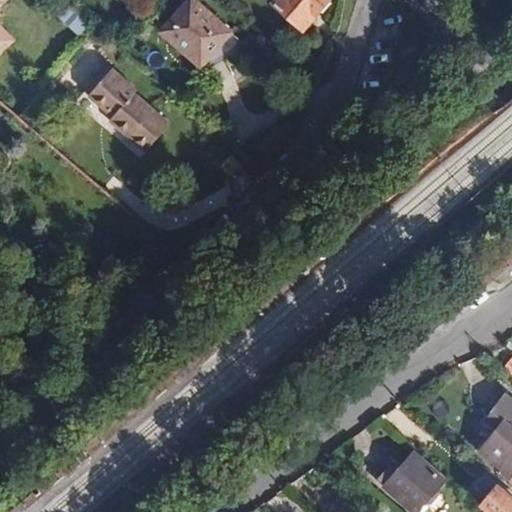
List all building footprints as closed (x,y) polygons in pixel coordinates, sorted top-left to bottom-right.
[(231,32),(194,0),(188,0),(160,32),(200,67),(214,51),(231,32)] [(275,0),(272,3),(303,31),(315,17),(330,0),(275,0)] [(59,16),(79,35),(90,23),(69,5),(59,16)] [(0,53),(15,40),(1,26),(0,26),(0,37),(3,41),(0,43),(0,53)] [(173,126),(111,72),(89,98),(151,152),(173,126)] [(511,357),(503,368),(511,376),(511,357)] [(498,470),(511,481),(511,409),(480,451),(500,467),(498,470)] [(84,447),(63,464),(67,468),(69,471),(90,453),(88,451),(84,447)] [(413,511),(418,511),(446,481),(415,453),(403,466),(397,473),(391,468),(390,466),(386,471),(379,479),(386,485),(385,487),(413,511)] [(397,462),(391,468),(397,473),(403,466),(397,462)] [(511,511),(511,498),(497,486),(490,494),(481,505),(489,511),(511,511)]
